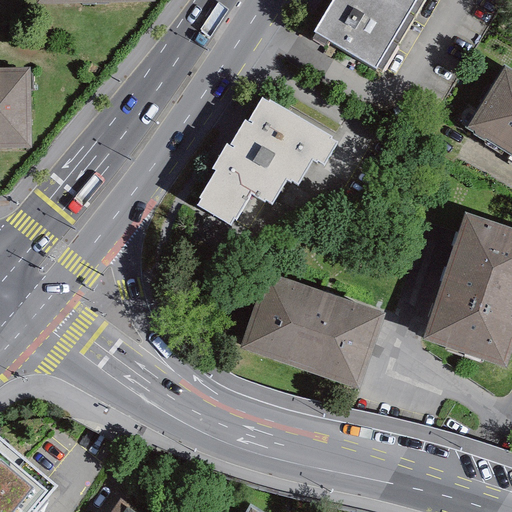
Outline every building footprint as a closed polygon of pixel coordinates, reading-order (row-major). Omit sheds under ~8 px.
[(336,0),(313,38),(375,76),(420,0),(336,0)] [(31,76),(0,77),(0,150),(33,150),(31,76)] [(511,84),(503,79),(470,132),(511,158),(511,84)] [(333,141),(272,104),(257,129),(253,126),(236,153),(231,150),(200,202),(235,223),(251,198),(264,206),(280,180),(290,186),(306,160),(317,166),(333,141)] [(511,340),(511,235),(468,221),(427,342),(503,368),(511,340)] [(381,321),(271,283),(247,351),(357,389),(381,321)] [(0,511),(43,511),(66,486),(9,436),(0,445),(0,511)]
